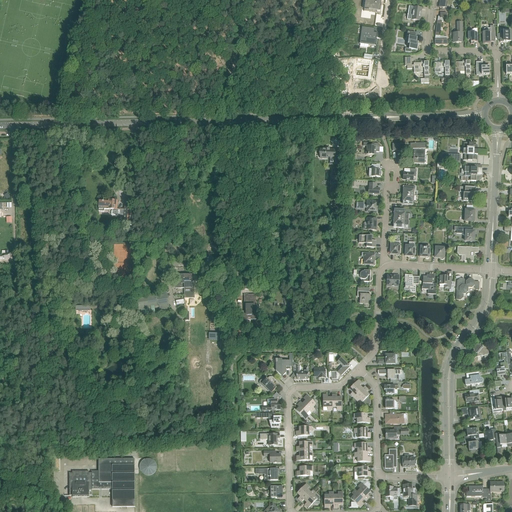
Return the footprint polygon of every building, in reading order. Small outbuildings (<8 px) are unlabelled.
[(364,9),(364,10),(364,12),(377,14),(377,11),(380,12),(381,6),(381,5),(381,1),(378,1),(378,0),(365,0),(365,5),(364,5),(365,5),(364,7),(364,9)] [(419,21),(420,21),(422,8),(409,6),(407,18),(407,19),(419,21)] [(440,17),(438,17),(438,21),(435,36),(436,36),(435,37),(436,37),(436,40),(435,40),(435,45),(439,44),(439,45),(447,45),(447,37),(440,36),(440,33),(441,33),(442,28),(441,28),(442,22),(443,22),(443,18),(447,18),(447,13),(440,13),(440,17)] [(457,33),(453,33),(453,42),(462,42),(462,33),(463,33),(462,33),(462,22),(457,22),(457,33)] [(483,44),(490,44),(490,43),(490,41),(490,42),(494,42),(494,41),(494,26),(490,26),(490,28),(484,29),(484,32),(483,32),(483,34),(483,44)] [(362,27),(360,44),(375,46),(376,39),(376,37),(377,37),(377,33),(374,32),(375,28),(370,28),(365,28),(365,27),(362,27)] [(471,44),(473,44),(474,44),(474,42),(477,42),(477,29),(473,29),(473,30),(472,30),(471,31),(470,32),(468,32),(468,35),(468,40),(471,40),(471,44)] [(505,29),(500,29),(500,34),(500,43),(504,42),(504,41),(511,41),(511,31),(505,31),(505,29)] [(411,53),(411,50),(417,50),(418,42),(417,42),(417,38),(415,38),(416,33),(409,32),(408,32),(407,37),(409,37),(408,44),(409,44),(409,49),(405,48),(405,52),(409,52),(411,53)] [(412,58),(405,58),(405,66),(407,66),(407,69),(412,69),(412,67),(414,67),(414,70),(419,70),(419,71),(424,71),(424,79),(421,79),(421,84),(429,83),(429,72),(429,67),(428,62),(424,62),(424,63),(414,63),(414,65),(413,65),(412,65),(412,58)] [(355,61),(353,75),(371,77),(373,64),(370,63),(371,60),(359,59),(359,62),(355,61)] [(440,63),(434,63),(435,69),(440,69),(440,71),(445,71),(445,72),(445,78),(441,79),(441,83),(450,83),(449,71),(450,66),(449,66),(449,61),(445,62),(445,63),(440,63)] [(465,62),(455,62),(455,75),(459,75),(461,71),(466,70),(466,78),(462,78),(462,83),(470,83),(470,71),(471,66),(470,66),(470,61),(465,61),(465,62)] [(483,62),(476,62),(476,68),(476,70),(481,70),(481,75),(489,75),(489,64),(486,65),(483,65),(483,62)] [(363,143),(363,146),(367,147),(367,150),(366,150),(366,154),(375,155),(376,152),(379,152),(380,145),(378,144),(373,143),(372,143),(370,145),(369,143),(363,143)] [(410,149),(414,149),(413,158),(413,163),(424,164),(425,159),(425,154),(425,152),(424,152),(424,149),(425,149),(425,143),(410,144),(410,149)] [(463,149),(463,154),(464,154),(464,160),(472,161),(472,159),(476,160),(476,155),(478,155),(478,150),(477,150),(477,145),(473,144),(473,143),(469,143),(469,144),(465,144),(465,149),(463,149)] [(319,152),(319,157),(320,157),(320,158),(327,159),(327,158),(330,158),(333,158),(333,165),(338,165),(339,153),(334,153),(334,150),(330,150),(330,149),(329,149),(327,149),(326,149),(321,149),(321,152),(319,152)] [(369,177),(376,177),(380,177),(381,175),(382,172),(381,172),(381,170),(377,170),(377,169),(377,165),(372,165),(372,166),(368,166),(367,170),(369,170),(369,177)] [(461,176),(461,181),(471,181),(473,182),(476,182),(476,176),(476,175),(476,173),(477,173),(482,174),(482,168),(481,168),(473,168),(473,169),(471,169),(471,167),(465,167),(464,170),(462,169),(462,174),(464,174),(464,176),(461,176)] [(416,169),(410,169),(410,173),(403,173),(403,180),(406,180),(413,181),(413,177),(416,177),(416,169)] [(376,188),(376,184),(369,183),(369,188),(368,195),(379,195),(380,189),(376,188)] [(402,195),(413,196),(414,190),(415,190),(415,187),(404,186),(403,192),(403,193),(402,193),(402,194),(402,195)] [(460,187),(460,192),(465,192),(465,193),(464,196),(463,196),(463,201),(468,201),(469,202),(470,201),(473,202),(474,195),(475,194),(475,193),(476,188),(465,187),(460,187)] [(402,197),(403,198),(403,204),(414,205),(414,201),(413,201),(413,196),(402,195),(401,195),(402,195),(402,196),(402,197)] [(130,225),(131,216),(132,207),(125,207),(125,209),(116,209),(116,201),(109,200),(109,201),(99,201),(99,211),(104,212),(105,209),(112,209),(112,214),(124,215),(124,225),(130,225)] [(359,203),(358,209),(364,209),(364,208),(366,208),(367,208),(367,212),(370,212),(374,213),(374,212),(377,212),(378,209),(378,205),(378,202),(374,202),(374,201),(371,201),(371,202),(368,201),(367,205),(364,205),(364,203),(359,203)] [(463,218),(463,219),(463,220),(464,220),(465,220),(465,221),(474,222),(474,216),(474,214),(474,211),(473,211),(474,208),(473,208),(473,206),(467,205),(466,210),(465,216),(464,216),(464,217),(463,217),(463,218)] [(392,218),(392,219),(408,219),(408,216),(408,214),(406,213),(406,211),(406,210),(395,210),(394,214),(394,216),(393,216),(393,217),(393,218),(392,218)] [(365,230),(376,230),(377,219),(367,218),(367,222),(365,222),(364,223),(364,224),(363,228),(364,229),(365,230)] [(392,219),(393,219),(393,220),(393,221),(393,222),(394,222),(394,224),(394,228),(405,228),(405,225),(408,224),(408,219),(392,219)] [(465,236),(465,241),(470,241),(474,241),(475,235),(474,235),(474,233),(475,233),(475,231),(472,231),(472,228),(454,227),(454,231),(457,231),(456,233),(463,234),(463,235),(464,235),(464,236),(465,236)] [(366,247),(376,248),(376,241),(372,240),(372,236),(359,235),(359,243),(366,244),(366,247)] [(398,256),(399,256),(399,255),(400,242),(394,241),(394,243),(391,243),(390,254),(395,255),(396,255),(396,256),(397,256),(398,256)] [(406,245),(405,256),(410,256),(410,257),(411,257),(411,258),(412,258),(413,258),(414,257),(414,256),(415,242),(409,242),(409,245),(406,245)] [(429,257),(429,256),(430,247),(424,247),(424,246),(421,246),(420,257),(425,257),(425,258),(426,258),(426,259),(427,259),(428,259),(428,258),(429,258),(429,257)] [(445,248),(440,248),(439,248),(439,247),(436,246),(435,258),(440,258),(440,259),(441,259),(441,260),(442,260),(443,260),(443,259),(444,259),(444,258),(444,256),(445,248)] [(464,256),(464,261),(473,262),(474,253),(478,253),(479,248),(473,248),(473,247),(466,247),(458,247),(457,253),(459,255),(464,256)] [(362,253),(362,257),(363,257),(363,265),(375,265),(375,254),(362,253)] [(370,277),(370,271),(357,270),(356,275),(360,275),(360,276),(360,277),(360,278),(361,278),(361,279),(362,279),(363,280),(364,280),(363,282),(370,282),(370,281),(371,281),(372,280),(372,279),(372,278),(371,278),(371,277),(370,277)] [(188,275),(184,275),(184,288),(184,298),(187,298),(194,298),(194,288),(194,283),(192,283),(191,275),(188,275)] [(398,287),(399,275),(395,275),(395,276),(387,275),(387,285),(392,285),(392,286),(398,287)] [(411,275),(405,275),(404,283),(405,283),(405,288),(409,288),(409,289),(409,290),(410,290),(410,291),(411,292),(412,292),(413,293),(415,293),(416,284),(419,285),(419,277),(413,276),(411,276),(411,275)] [(427,276),(423,276),(423,287),(426,287),(426,290),(428,290),(428,294),(436,294),(436,284),(432,284),(433,279),(434,279),(434,275),(429,275),(429,277),(427,277),(427,276)] [(440,276),(440,277),(439,285),(445,285),(445,289),(449,289),(449,292),(453,292),(454,282),(451,282),(451,278),(448,278),(448,276),(440,276)] [(457,288),(456,289),(457,291),(456,300),(458,300),(460,300),(463,298),(464,294),(465,294),(468,292),(468,288),(472,288),(473,287),(476,290),(479,290),(479,282),(475,282),(472,279),(469,279),(467,280),(466,279),(465,280),(464,279),(460,278),(457,281),(457,288)] [(369,295),(370,288),(358,288),(357,293),(359,295),(360,295),(360,303),(370,304),(371,295),(369,295)] [(164,295),(137,299),(138,308),(159,305),(160,313),(170,311),(167,290),(163,291),(164,295)] [(247,307),(235,307),(235,314),(242,314),(242,313),(256,313),(256,295),(253,295),(253,291),(246,291),(246,302),(247,302),(247,307)] [(477,355),(477,357),(481,357),(482,357),(482,356),(484,356),(484,358),(485,358),(485,359),(486,359),(486,360),(487,360),(489,359),(488,345),(484,345),(484,344),(482,344),(482,345),(473,346),(474,354),(476,354),(477,355)] [(501,367),(496,367),(497,376),(506,375),(505,370),(508,369),(508,370),(507,363),(506,352),(503,353),(501,353),(502,360),(504,360),(504,363),(500,363),(501,367)] [(395,364),(395,354),(385,355),(385,360),(378,360),(378,364),(395,364)] [(342,376),(345,372),(347,371),(350,368),(349,368),(349,366),(350,366),(347,363),(345,362),(341,358),(337,362),(342,367),(342,368),(338,372),(337,371),(329,371),(329,377),(331,377),(331,380),(338,380),(340,379),(339,378),(341,376),(341,377),(342,376)] [(277,359),(276,359),(276,366),(276,371),(281,376),(281,375),(281,376),(283,376),(285,374),(286,373),(286,370),(290,370),(290,367),(290,361),(282,361),(282,359),(277,359)] [(300,365),(293,362),(293,367),(293,372),(296,372),(296,375),(294,378),(294,381),(299,380),(300,380),(303,380),(308,379),(308,376),(311,376),(311,373),(311,372),(308,372),(304,372),(301,372),(300,372),(300,366),(300,365)] [(314,369),(314,377),(318,377),(318,378),(325,378),(325,369),(314,369)] [(387,370),(378,370),(378,374),(379,375),(387,375),(387,379),(390,379),(390,382),(399,382),(399,375),(400,375),(402,373),(402,370),(395,370),(387,370)] [(481,378),(480,378),(480,375),(479,375),(478,372),(466,374),(467,378),(468,378),(468,380),(465,380),(466,386),(481,383),(482,383),(483,383),(483,382),(483,381),(483,380),(483,379),(482,379),(482,378),(481,378)] [(261,385),(268,391),(269,390),(271,393),(276,388),(272,383),(273,382),(276,380),(273,377),(269,377),(267,379),(267,378),(264,381),(264,380),(263,380),(262,380),(261,380),(260,381),(260,382),(260,383),(260,384),(261,385)] [(353,393),(351,396),(354,398),(365,387),(365,386),(363,389),(359,385),(361,383),(358,380),(349,389),(353,393)] [(395,385),(384,386),(384,390),(385,390),(385,391),(386,391),(386,394),(394,394),(394,390),(397,390),(397,389),(399,389),(399,385),(395,386),(395,385)] [(354,398),(357,401),(359,399),(362,402),(363,401),(366,403),(369,403),(369,404),(370,404),(370,398),(368,397),(369,395),(365,391),(367,389),(365,387),(354,398)] [(478,394),(479,393),(479,391),(479,390),(470,391),(471,394),(465,395),(466,403),(470,402),(470,403),(475,403),(474,402),(479,401),(478,394)] [(329,411),(332,411),(332,394),(332,397),(326,398),(326,395),(323,395),(323,408),(329,408),(329,411)] [(336,394),(332,394),(332,411),(332,408),(338,407),(338,410),(342,410),(341,397),(336,397),(336,394)] [(269,408),(262,408),(262,411),(274,411),(274,410),(275,410),(276,411),(277,410),(281,410),(280,403),(281,402),(279,400),(281,398),(280,398),(281,397),(281,396),(280,396),(279,395),(275,399),(274,399),(267,399),(267,403),(269,405),(271,405),(271,407),(270,407),(269,408)] [(316,404),(307,395),(304,398),(306,400),(302,404),(300,402),(312,413),(315,410),(313,408),(316,404)] [(504,396),(501,397),(503,411),(506,411),(506,409),(511,408),(511,401),(511,399),(505,400),(504,396)] [(494,398),(491,398),(492,412),(503,411),(501,397),(496,398),(496,401),(495,401),(494,398)] [(394,400),(385,400),(385,407),(385,409),(388,409),(398,409),(397,403),(394,400)] [(312,413),(300,402),(298,404),(300,406),(296,410),(305,420),(308,417),(306,415),(309,411),(312,413)] [(480,420),(478,407),(474,408),(474,407),(461,408),(462,416),(468,415),(470,416),(469,417),(469,420),(475,419),(475,421),(480,420)] [(271,428),(280,428),(280,424),(281,424),(280,420),(282,420),(281,416),(275,416),(275,413),(256,414),(256,417),(257,418),(268,418),(269,421),(271,428)] [(367,414),(354,414),(354,418),(357,418),(357,423),(370,423),(370,420),(367,420),(367,414)] [(388,418),(386,418),(386,424),(386,426),(390,426),(390,424),(401,424),(401,419),(404,419),(406,419),(406,414),(402,414),(402,415),(396,415),(390,415),(388,415),(388,418)] [(299,433),(296,433),(296,436),(303,436),(303,438),(308,438),(308,436),(309,436),(309,432),(309,430),(312,430),(312,427),(311,427),(311,424),(304,424),(304,427),(299,427),(299,431),(299,433)] [(464,437),(465,440),(479,439),(478,428),(466,430),(467,436),(464,437)] [(367,434),(367,429),(354,429),(354,432),(357,432),(357,438),(360,438),(364,438),(370,438),(370,434),(367,434)] [(491,431),(485,432),(485,434),(485,438),(486,442),(493,441),(493,444),(496,443),(495,434),(495,429),(491,429),(491,431)] [(394,430),(386,430),(386,439),(396,439),(396,435),(401,435),(408,435),(408,430),(401,430),(401,431),(396,431),(396,430),(394,430)] [(266,434),(260,434),(260,438),(266,438),(266,440),(269,440),(269,446),(277,446),(277,438),(280,438),(280,434),(277,434),(266,434)] [(499,434),(495,434),(496,443),(497,448),(500,448),(500,445),(502,445),(502,448),(507,447),(506,435),(499,436),(499,434)] [(479,439),(465,440),(465,444),(468,443),(469,450),(471,450),(471,452),(476,451),(475,451),(475,450),(478,449),(477,442),(479,442),(479,439)] [(299,448),(296,448),(296,452),(299,452),(309,452),(309,446),(312,446),(312,442),(311,442),(307,442),(299,442),(299,447),(299,448)] [(367,449),(367,443),(354,444),(354,447),(357,447),(357,453),(370,453),(370,449),(367,449)] [(385,459),(385,469),(390,469),(390,468),(397,468),(396,449),(389,450),(389,460),(385,460),(385,459)] [(276,455),(276,451),(264,452),(264,457),(270,456),(270,463),(281,463),(281,455),(276,455)] [(300,457),(297,457),(297,461),(310,461),(310,455),(313,455),(312,452),(309,452),(299,452),(300,457)] [(370,453),(357,453),(354,453),(354,456),(357,456),(358,462),(371,462),(371,458),(368,458),(367,453),(370,453)] [(403,458),(403,468),(410,467),(415,467),(415,465),(416,464),(416,461),(415,461),(415,458),(410,458),(410,455),(404,455),(405,458),(403,458)] [(72,473),(69,473),(69,496),(72,496),(72,497),(89,497),(89,496),(92,495),(92,489),(112,489),(112,507),(135,507),(135,459),(99,459),(99,471),(92,471),(92,473),(89,473),(89,471),(72,471),(72,473)] [(156,475),(156,459),(141,459),(141,474),(156,475)] [(313,470),(313,467),(300,467),(300,473),(297,473),(297,476),(310,476),(310,470),(313,470)] [(362,467),(355,468),(355,472),(358,472),(358,480),(366,480),(365,477),(371,477),(371,473),(368,473),(368,472),(368,467),(366,467),(362,467)] [(267,469),(264,469),(264,473),(266,473),(266,481),(270,481),(278,480),(278,475),(278,473),(280,473),(280,469),(267,469)] [(490,489),(487,489),(487,498),(487,499),(487,501),(487,502),(491,502),(490,492),(496,492),(496,491),(503,491),(503,492),(504,492),(503,482),(497,482),(497,484),(495,484),(495,483),(490,483),(490,489)] [(355,490),(366,501),(369,498),(367,496),(371,492),(361,483),(359,486),(361,488),(357,492),(355,490)] [(309,486),(306,484),(297,493),(301,497),(299,499),(302,502),(311,492),(307,489),(309,486)] [(416,495),(413,495),(413,493),(412,493),(411,486),(412,485),(403,485),(403,497),(403,499),(409,499),(409,506),(416,506),(416,495)] [(282,486),(276,486),(270,487),(271,498),(277,498),(277,495),(283,493),(282,486)] [(482,498),(487,498),(487,489),(483,489),(483,488),(480,488),(480,486),(469,486),(469,490),(469,492),(467,492),(467,497),(482,497),(482,498)] [(393,487),(385,487),(386,497),(390,497),(390,500),(393,500),(397,500),(397,497),(400,496),(400,494),(400,488),(393,489),(393,487)] [(313,490),(311,492),(302,502),(304,500),(308,504),(306,506),(308,508),(309,507),(316,501),(319,501),(319,502),(319,497),(313,490)] [(366,501),(355,490),(352,492),(355,494),(351,499),(354,502),(352,502),(351,507),(350,507),(350,508),(358,508),(358,507),(359,507),(360,508),(362,505),(360,503),(364,499),(366,501)] [(324,498),(322,498),(322,502),(324,502),(324,508),(328,508),(328,505),(334,505),(334,495),(333,492),(330,492),(330,495),(324,495),(324,498)] [(337,505),(343,505),(343,492),(339,492),(339,495),(334,495),(334,505),(334,508),(337,508),(337,505)]
